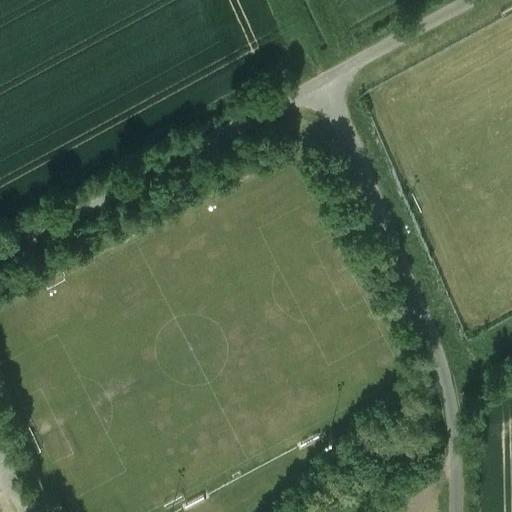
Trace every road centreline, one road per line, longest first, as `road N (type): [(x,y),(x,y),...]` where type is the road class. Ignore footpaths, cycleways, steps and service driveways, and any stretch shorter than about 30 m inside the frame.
road 1 (unclassified): [(318,84),(445,370),(457,511)]
road 2 (unclassified): [(318,84),(0,254)]
road 3 (unclassified): [(472,0),(318,84)]
